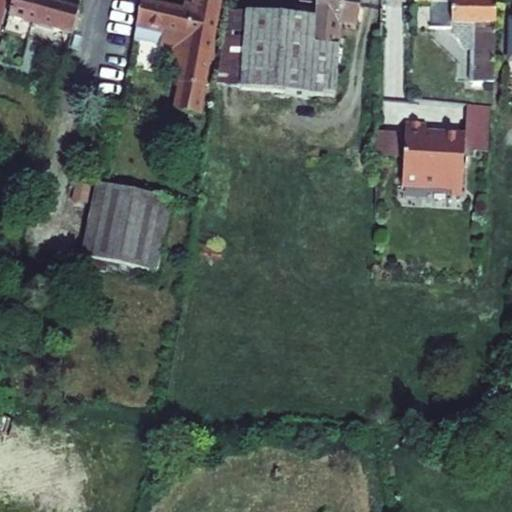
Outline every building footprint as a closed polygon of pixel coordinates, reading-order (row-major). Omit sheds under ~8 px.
[(80,10),(42,0),(14,0),(10,18),(73,34),(80,10)] [(178,114),(202,118),(206,79),(220,0),(198,0),(196,9),(185,6),(184,14),(142,6),(137,29),(163,34),(160,49),(171,65),(169,76),(184,79),(178,114)] [(358,26),(361,0),(316,0),(316,7),(313,45),(340,47),(341,23),(358,26)] [(466,52),(471,53),(470,84),(494,85),(497,2),(434,2),(433,29),(453,29),(453,34),(466,52)] [(313,45),(315,22),(228,15),(216,90),(335,98),(340,47),(313,45)] [(467,106),(466,136),(464,158),(474,159),(474,152),(490,153),(491,133),(492,108),(467,106)] [(426,133),(427,125),(406,124),(406,134),(404,159),(402,190),(452,192),(462,193),(464,158),(466,136),(426,133)] [(404,159),(406,134),(378,132),(376,157),(404,159)] [(89,268),(106,272),(107,265),(157,275),(172,200),(99,185),(83,260),(91,261),(89,268)]
